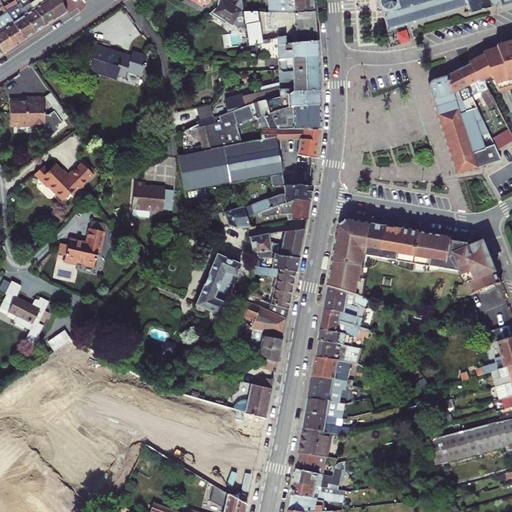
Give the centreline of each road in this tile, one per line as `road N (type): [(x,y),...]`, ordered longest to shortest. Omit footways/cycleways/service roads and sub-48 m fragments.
road 1 (unknown): [(108,202),(11,263),(34,286),(94,316)]
road 2 (primary): [(303,320),(266,511)]
road 3 (residential): [(511,27),(406,56),(336,58)]
road 4 (residential): [(327,197),(469,221),(487,217)]
road 5 (residential): [(170,151),(166,70),(125,0)]
road 6 (primary): [(327,197),(336,58)]
road 7 (primary): [(303,320),(327,197)]
road 8 (residential): [(0,67),(104,1)]
